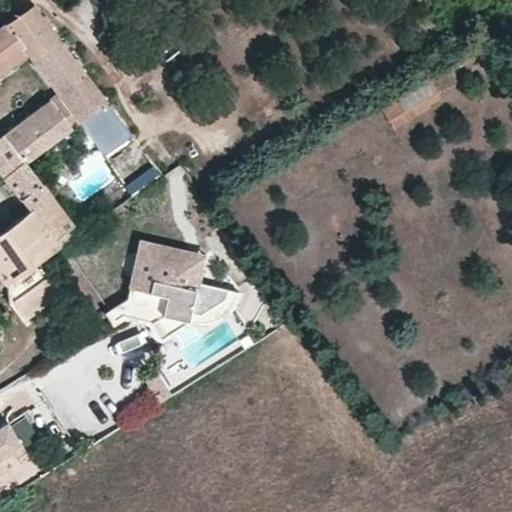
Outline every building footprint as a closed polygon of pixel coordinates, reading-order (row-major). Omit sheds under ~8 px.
[(0,27),(0,71),(28,52),(55,32),(34,4),(0,27)] [(61,39),(55,32),(28,52),(34,60),(61,39)] [(61,39),(34,60),(54,84),(79,64),(61,39)] [(86,72),(79,64),(54,84),(60,91),(86,72)] [(108,100),(86,72),(60,91),(81,119),(108,100)] [(380,105),(394,126),(440,96),(426,75),(380,105)] [(81,119),(60,91),(51,99),(73,127),(81,119)] [(51,99),(6,133),(25,159),(28,162),(73,127),(51,99)] [(108,100),(81,119),(107,155),(133,136),(108,100)] [(0,136),(0,167),(6,176),(25,159),(6,133),(0,136)] [(75,224),(28,162),(25,159),(6,176),(31,208),(32,208),(34,206),(57,237),(75,224)] [(118,205),(135,193),(117,171),(111,177),(101,184),(118,205)] [(0,288),(63,244),(62,243),(57,237),(34,206),(32,208),(31,208),(0,230),(0,288)] [(237,288),(200,280),(192,279),(186,263),(189,247),(142,237),(130,296),(111,308),(117,317),(118,318),(126,312),(157,318),(166,334),(189,321),(202,321),(210,319),(218,316),(225,310),(229,306),(233,299),(235,295),(237,288)] [(200,280),(207,251),(189,247),(186,263),(192,279),(200,280)] [(67,292),(53,272),(14,300),(28,319),(67,292)] [(172,392),(155,365),(142,373),(160,400),(172,392)] [(8,452),(22,444),(9,424),(0,429),(0,463),(6,465),(8,452)] [(0,474),(8,469),(6,465),(0,463),(0,474)]
